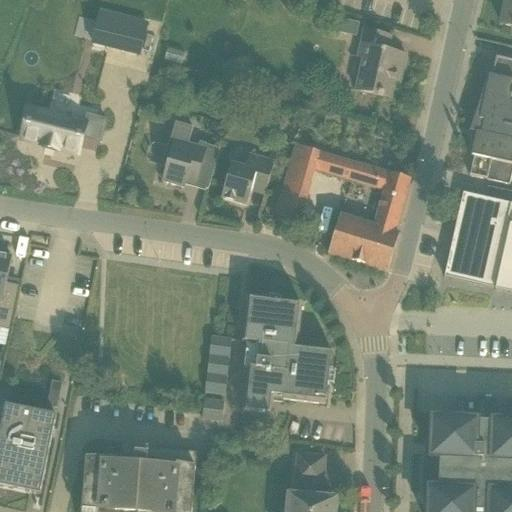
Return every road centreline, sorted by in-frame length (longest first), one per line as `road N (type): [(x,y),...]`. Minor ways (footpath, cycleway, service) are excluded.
road 1 (tertiary): [(364,321),(287,254),(0,208)]
road 2 (residential): [(364,321),(387,304),(399,278),(465,0)]
road 3 (tertiary): [(371,511),(376,379),(364,321)]
road 4 (unknown): [(68,218),(135,63)]
